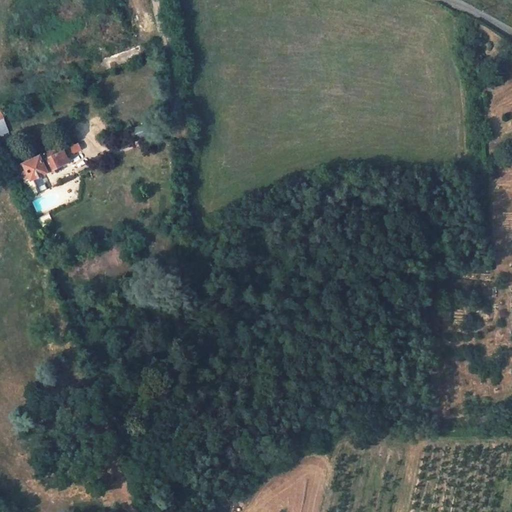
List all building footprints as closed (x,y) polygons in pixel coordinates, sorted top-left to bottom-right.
[(150,133),(147,123),(141,125),(145,135),(150,133)] [(132,129),(136,138),(145,135),(141,125),(132,129)] [(74,145),(72,140),(70,141),(70,140),(61,144),(63,149),(64,150),(74,145)] [(46,151),(55,147),(52,141),(43,146),(46,151)] [(46,151),(24,162),(32,178),(46,171),(47,172),(69,161),(64,150),(63,149),(62,150),(58,152),(56,149),(55,147),(46,151)] [(32,178),(24,162),(11,168),(19,184),(32,178)]
